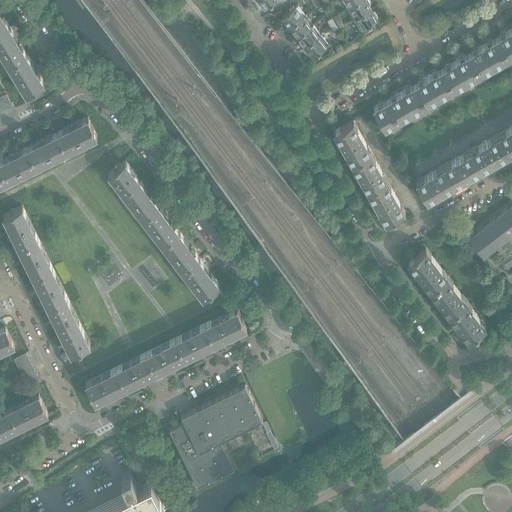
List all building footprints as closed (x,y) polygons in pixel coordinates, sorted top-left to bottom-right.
[(352,19),(371,8),(369,5),(370,4),(367,0),(359,0),(347,7),(353,18),(352,19)] [(289,26),(305,13),(298,3),(281,16),(282,18),(281,19),(285,24),(287,23),(289,26)] [(371,8),(352,19),(354,18),(359,28),(359,29),(362,28),(363,28),(360,30),(362,34),(375,27),(373,23),(371,24),(371,23),(377,19),(376,17),(377,17),(374,11),(373,12),(371,8)] [(0,9),(0,31),(10,25),(0,9)] [(305,13),(289,26),(292,29),(290,30),(294,36),(295,35),(297,36),(313,23),(305,13)] [(313,23),(297,36),(298,38),(297,39),(301,44),(302,43),(305,46),(321,33),(313,23)] [(10,25),(0,31),(0,50),(9,65),(27,53),(10,25)] [(511,31),(510,28),(495,36),(482,43),(494,64),(511,53),(511,31)] [(321,33),(305,46),(307,49),(306,50),(310,55),(311,55),(312,56),(329,43),(321,33)] [(482,43),(467,52),(455,59),(466,79),(494,64),(482,43)] [(26,93),(44,82),(43,80),(27,53),(9,65),(26,93)] [(428,75),(439,95),(466,79),(455,59),(428,75)] [(400,90),(412,110),(439,95),(428,75),(400,90)] [(400,90),(373,106),(385,125),(412,110),(400,90)] [(0,96),(6,108),(12,106),(6,93),(0,96)] [(57,131),(67,150),(97,135),(88,116),(57,131)] [(333,130),(343,146),(351,160),(371,149),(353,119),(333,130)] [(509,153),(511,151),(511,125),(497,133),(509,153)] [(67,150),(57,131),(28,146),(37,165),(67,150)] [(481,169),(497,160),(509,153),(497,133),(470,149),(481,169)] [(0,183),(37,165),(28,146),(0,159),(0,183)] [(351,160),(360,177),(368,191),(388,179),(371,149),(351,160)] [(454,184),(470,175),(481,169),(470,149),(443,165),(454,184)] [(135,180),(139,178),(125,159),(108,172),(122,191),(135,180)] [(427,200),(439,193),(454,184),(443,165),(416,180),(427,200)] [(142,217),(159,204),(139,178),(135,180),(122,191),(142,217)] [(368,191),(376,205),(385,221),(405,210),(388,179),(368,191)] [(511,203),(471,234),(469,236),(483,255),(511,232),(511,203)] [(159,204),(142,217),(162,244),(179,231),(159,204)] [(19,247),(38,237),(22,205),(3,214),(19,247)] [(179,231),(162,244),(182,270),(200,257),(179,231)] [(38,237),(19,247),(33,277),(53,267),(38,237)] [(422,279),(428,286),(445,273),(425,246),(407,260),(408,261),(408,260),(419,274),(419,275),(422,278),(422,279)] [(200,257),(182,270),(203,297),(220,284),(200,257)] [(48,307),(67,297),(53,267),(33,277),(48,307)] [(441,303),(441,304),(448,313),(465,299),(445,273),(428,286),(438,299),(437,299),(438,300),(441,303)] [(67,297),(48,307),(63,336),(82,326),(67,297)] [(465,299),(448,313),(457,324),(456,324),(457,324),(460,328),(460,329),(460,328),(468,338),(468,339),(486,326),(465,299)] [(207,321),(217,341),(246,326),(237,307),(207,321)] [(175,337),(184,354),(185,357),(217,341),(207,321),(175,337)] [(0,328),(0,352),(15,345),(5,326),(0,328)] [(82,326),(63,336),(71,353),(90,343),(82,326)] [(184,354),(175,337),(145,352),(155,371),(185,357),(184,354)] [(17,364),(29,359),(26,352),(14,358),(17,364)] [(155,371),(145,352),(116,367),(126,386),(155,371)] [(29,359),(17,364),(19,370),(32,364),(29,359)] [(32,364),(19,370),(22,375),(34,369),(32,364)] [(126,386),(116,367),(85,382),(95,401),(126,386)] [(34,369),(22,375),(25,380),(37,374),(34,369)] [(37,374),(25,380),(27,386),(40,380),(37,374)] [(169,429),(183,456),(196,484),(197,486),(234,468),(220,439),(262,418),(245,382),(181,414),(184,421),(169,429)] [(8,409),(17,428),(48,413),(39,393),(8,409)] [(481,401),(458,418),(460,420),(482,403),(481,401)] [(0,436),(17,428),(8,409),(0,412),(0,436)] [(492,415),(469,432),(470,434),(493,417),(492,415)] [(266,420),(262,422),(267,431),(271,429),(266,420)] [(503,429),(480,446),(482,448),(488,443),(496,437),(504,431),(503,429)] [(274,437),(270,430),(266,432),(274,448),(277,446),(278,446),(274,437)] [(157,511),(167,507),(164,502),(163,503),(152,482),(151,482),(152,482),(139,488),(136,482),(137,482),(130,470),(121,474),(130,493),(90,511),(157,511)]
